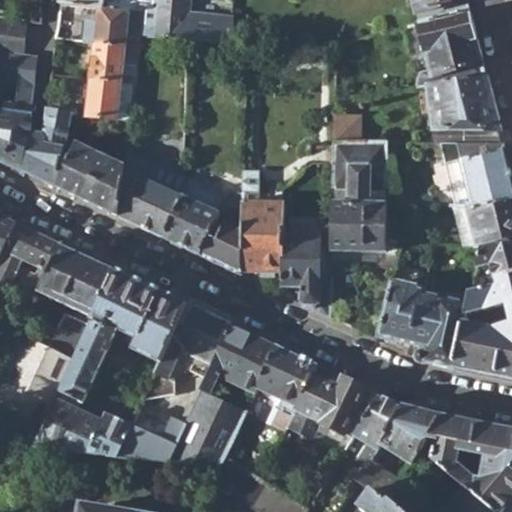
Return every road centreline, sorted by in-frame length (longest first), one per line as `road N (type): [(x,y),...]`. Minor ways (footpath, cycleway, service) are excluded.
road 1 (residential): [(511,406),(405,381),(29,203)]
road 2 (residential): [(29,203),(53,0)]
